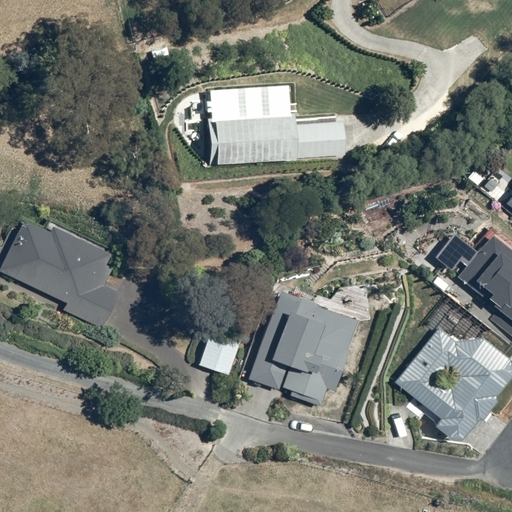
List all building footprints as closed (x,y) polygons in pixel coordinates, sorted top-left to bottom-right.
[(209,166),(295,161),(295,159),(343,156),(341,122),(293,125),(292,113),(206,119),(209,166)] [(511,187),(501,202),(511,210),(511,187)] [(0,266),(0,273),(65,303),(62,311),(101,329),(117,293),(102,285),(114,258),(108,255),(109,253),(50,225),(47,231),(22,220),(0,266)] [(511,253),(486,233),(453,276),(494,309),(486,319),(511,338),(511,264),(507,260),(511,254),(511,253)] [(278,289),(246,379),(277,390),(286,364),(289,365),(281,388),(290,391),(288,395),(319,406),(325,388),(332,391),(346,350),(356,320),(315,306),(316,303),(278,289)] [(213,369),(226,333),(195,322),(182,358),(213,369)] [(433,326),(390,381),(434,416),(428,424),(447,439),(455,438),(471,418),(477,417),(490,400),(490,393),(506,374),(504,357),(478,337),(450,340),(433,326)]
